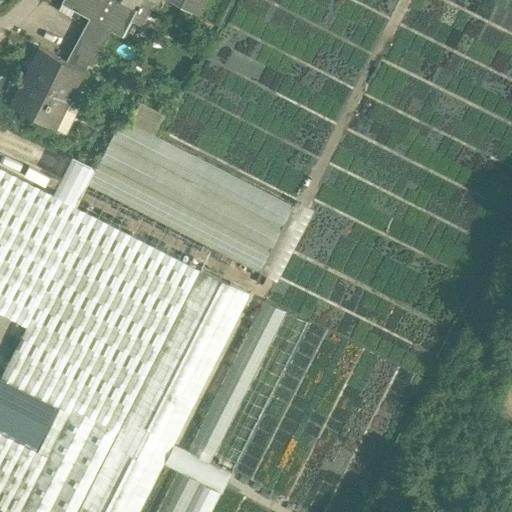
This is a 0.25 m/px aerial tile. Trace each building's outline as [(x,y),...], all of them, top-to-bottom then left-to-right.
[(137,7),(123,0),(62,0),(62,2),(90,17),(112,29),(123,35),(132,19),(137,7)] [(157,3),(152,0),(140,0),(137,7),(132,19),(142,25),(157,3)] [(239,0),(191,106),(224,121),(229,120),(231,133),(243,105),(247,146),(259,151),(261,148),(294,163),(297,156),(322,154),(377,32),(377,23),(379,23),(350,10),(362,9),(380,17),(391,16),(398,0),(239,0)] [(511,0),(445,0),(423,7),(435,48),(511,25),(511,15),(507,0),(511,0)] [(112,29),(90,17),(70,54),(92,66),(112,29)] [(85,68),(40,46),(31,65),(40,69),(20,109),(56,127),(69,100),(85,68)] [(399,84),(392,83),(393,75),(384,74),(384,84),(377,83),(375,108),(385,108),(384,116),(396,117),(399,84)] [(511,90),(502,88),(501,94),(495,93),(487,132),(472,129),(472,125),(469,125),(466,136),(482,139),(478,162),(497,166),(493,186),(508,188),(511,173),(511,90)] [(69,100),(56,127),(67,132),(80,105),(69,100)] [(293,204),(122,117),(88,183),(259,271),(293,204)] [(80,206),(0,165),(0,311),(21,322),(80,206)] [(404,189),(383,189),(383,206),(387,206),(387,218),(393,218),(393,213),(430,213),(430,197),(432,197),(432,183),(404,183),(404,189)] [(296,202),(260,271),(277,279),(313,211),(296,202)] [(80,206),(21,322),(28,326),(87,210),(80,206)] [(251,292),(87,210),(28,326),(5,371),(62,400),(60,405),(52,420),(63,425),(18,511),(138,511),(165,461),(175,442),(251,292)] [(265,299),(189,448),(232,470),(308,321),(265,299)] [(60,405),(0,374),(0,428),(38,448),(52,420),(60,405)] [(231,471),(175,442),(165,461),(179,469),(221,490),(231,471)] [(179,469),(157,511),(210,511),(221,491),(179,469)] [(274,511),(275,505),(223,498),(223,503),(222,503),(220,511),(274,511)]
